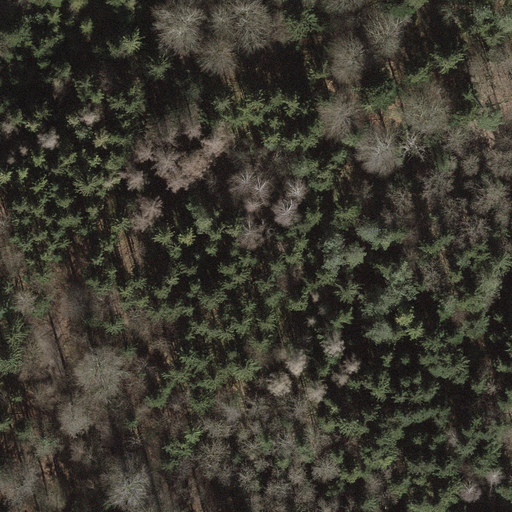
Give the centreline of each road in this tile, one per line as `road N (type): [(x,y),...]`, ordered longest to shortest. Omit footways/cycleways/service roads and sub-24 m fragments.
road 1 (track): [(204,0),(103,198),(74,280),(50,511)]
road 2 (track): [(0,284),(156,511)]
